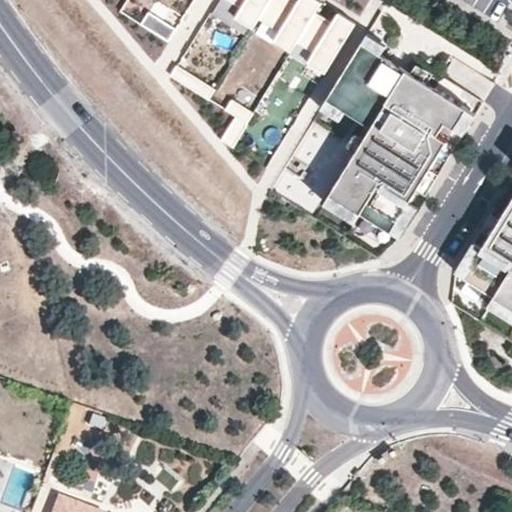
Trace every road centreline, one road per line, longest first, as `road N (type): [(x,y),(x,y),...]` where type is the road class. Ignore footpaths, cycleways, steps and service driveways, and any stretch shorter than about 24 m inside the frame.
road 1 (tertiary): [(0,23),(114,162),(235,271)]
road 2 (residential): [(405,293),(511,117)]
road 3 (residential): [(282,511),(313,475),(397,422)]
road 4 (residential): [(310,393),(276,463),(235,511)]
